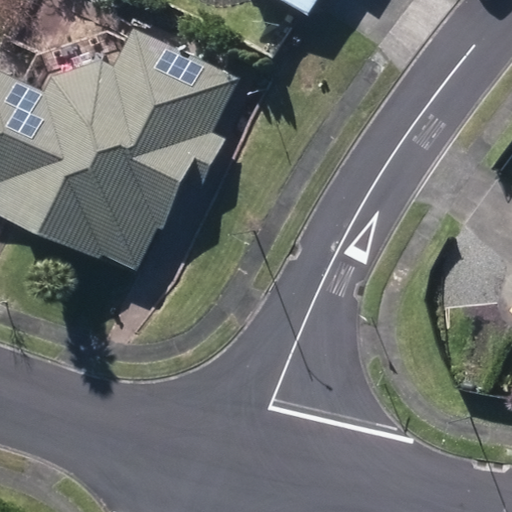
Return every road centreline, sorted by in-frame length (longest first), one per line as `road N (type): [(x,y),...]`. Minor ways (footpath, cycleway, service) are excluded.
road 1 (residential): [(239,462),(358,213),(511,0)]
road 2 (residential): [(505,511),(239,462)]
road 3 (residential): [(239,462),(0,394)]
